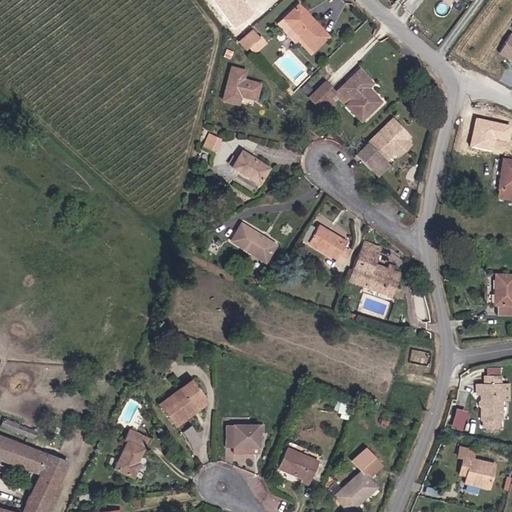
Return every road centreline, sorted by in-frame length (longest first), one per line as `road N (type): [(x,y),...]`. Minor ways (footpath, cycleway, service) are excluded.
road 1 (unclassified): [(429,242),(447,77)]
road 2 (unclassified): [(395,511),(445,363)]
road 3 (residential): [(429,242),(405,235),(323,169)]
road 4 (unclassified): [(445,363),(429,242)]
